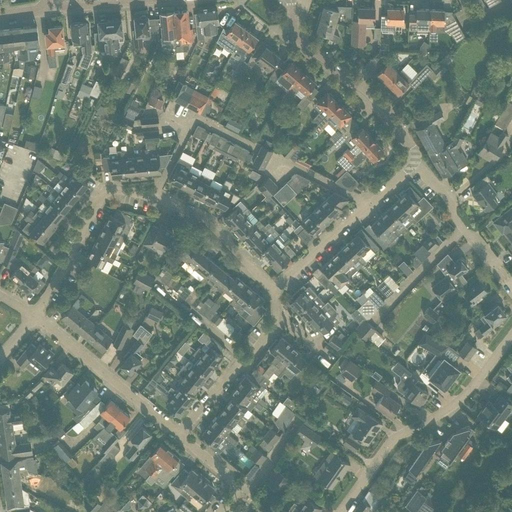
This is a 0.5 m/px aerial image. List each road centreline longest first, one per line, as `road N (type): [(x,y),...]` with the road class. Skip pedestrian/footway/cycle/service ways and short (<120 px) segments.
road 1 (residential): [(31,317),(97,200),(120,189),(211,225),(275,289)]
road 2 (unclassified): [(340,511),(392,438),(461,399),(511,338)]
road 3 (residential): [(414,162),(412,147),(359,85),(296,38),(290,0)]
road 4 (residential): [(180,435),(31,317)]
road 5 (residential): [(275,289),(414,162)]
road 6 (residential): [(180,435),(277,323),(275,289)]
road 7 (residential): [(414,162),(493,267)]
